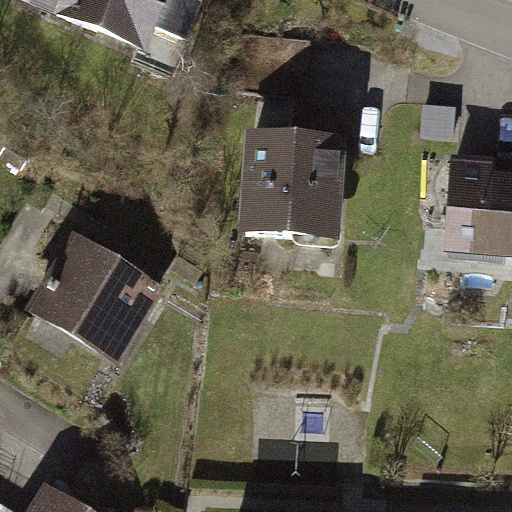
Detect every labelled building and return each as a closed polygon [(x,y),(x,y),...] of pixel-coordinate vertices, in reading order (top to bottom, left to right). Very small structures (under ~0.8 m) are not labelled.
[(0,0),(0,20),(110,64),(141,0),(0,0)] [(141,0),(110,64),(174,90),(209,0),(141,0)] [(329,266),(331,159),(245,158),(243,264),(329,266)] [(489,176),(450,175),(448,273),(511,274),(511,199),(489,199),(489,176)] [(175,298),(85,241),(30,327),(120,384),(175,298)] [(76,511),(52,496),(41,511),(76,511)]
